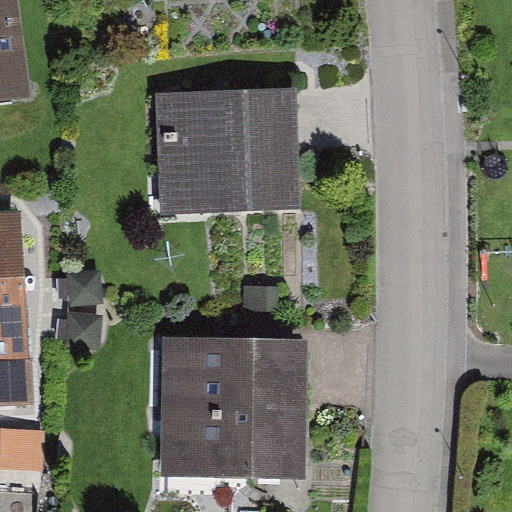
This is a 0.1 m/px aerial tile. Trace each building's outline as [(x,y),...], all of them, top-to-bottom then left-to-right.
[(0,0),(0,110),(32,108),(20,0),(19,0),(0,0)] [(286,90),(157,94),(160,199),(289,195),(286,90)] [(0,212),(0,391),(24,390),(15,246),(6,247),(4,213),(0,212)] [(293,343),(169,343),(170,456),(293,456),(293,343)] [(0,428),(0,469),(51,469),(51,428),(0,428)]
